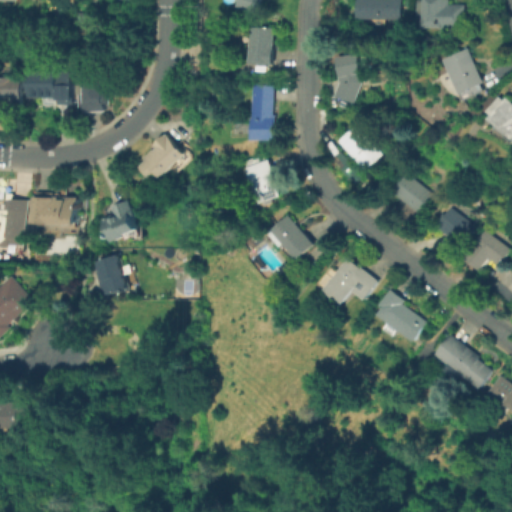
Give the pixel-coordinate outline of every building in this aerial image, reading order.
[(243,0),(266,0),(261,15),(241,7),(243,0)] [(405,0),(405,22),(361,21),(361,0),(405,0)] [(453,0),(453,2),(467,2),(467,27),(418,27),(418,2),(426,2),(426,0),(453,0)] [(253,28),(278,30),(275,67),(250,65),(253,28)] [(471,47),(491,89),(467,101),(446,60),(471,47)] [(337,57),(358,52),(367,83),(357,104),(340,96),(345,81),(337,57)] [(122,71),(123,97),(114,98),(114,106),(106,106),(107,112),(86,113),(85,72),(122,71)] [(77,74),(76,105),(32,103),(33,72),(77,74)] [(0,76),(26,76),(26,106),(2,106),(2,119),(0,119),(0,76)] [(275,86),(275,113),(278,113),(278,141),(253,140),(254,113),(257,113),(257,86),(275,86)] [(511,134),(488,114),(505,94),(511,99),(511,134)] [(343,142),(363,124),(388,152),(368,170),(343,142)] [(192,156),(175,175),(172,172),(165,180),(156,172),(150,178),(138,168),(168,134),(192,156)] [(347,156),(370,178),(363,185),(340,163),(347,156)] [(247,168),(274,161),(276,169),(293,164),(300,190),(282,195),(283,199),(257,206),(247,168)] [(408,174),(434,193),(414,219),(405,213),(412,204),(394,191),(408,174)] [(82,198),(80,229),(38,226),(40,195),(82,198)] [(33,198),(33,212),(32,248),(0,247),(0,211),(9,211),(9,198),(33,198)] [(145,237),(122,246),(121,241),(116,243),(106,220),(120,215),(117,207),(131,202),(145,237)] [(451,209),(478,227),(453,262),(440,253),(451,236),(438,227),(451,209)] [(288,216),(317,243),(299,262),(270,235),(288,216)] [(511,248),(511,252),(502,266),(492,258),(483,270),(468,259),(489,231),(511,248)] [(133,288),(106,298),(99,277),(106,275),(101,262),(122,255),(133,288)] [(326,290),(323,287),(343,263),(346,265),(351,258),(382,283),(367,301),(356,291),(342,309),(323,293),(326,290)] [(14,328),(3,339),(0,336),(0,287),(11,276),(34,299),(10,324),(14,328)] [(396,337),(386,328),(390,324),(380,315),(386,308),(381,303),(393,290),(431,324),(415,343),(401,331),(396,337)] [(455,336),(498,371),(482,391),(439,356),(455,336)] [(505,376),(511,381),(511,407),(492,393),(505,376)] [(0,401),(35,401),(35,428),(0,428),(0,401)]
